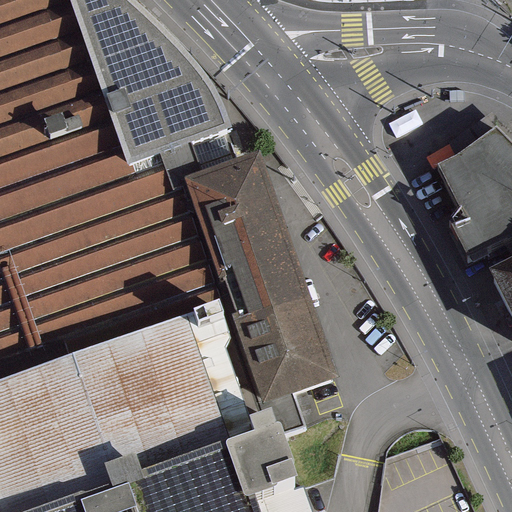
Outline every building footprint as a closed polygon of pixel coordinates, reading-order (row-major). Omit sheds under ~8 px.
[(61,0),(0,0),(0,398),(217,323),(224,321),(216,301),(181,201),(173,204),(161,169),(125,182),(61,0)] [(227,146),(219,124),(213,108),(202,92),(184,68),(110,0),(61,0),(125,182),(161,169),(227,146)] [(511,242),(511,273),(489,284),(511,333),(511,155),(498,142),(462,168),(442,178),(468,230),(454,237),(468,265),(511,242)] [(258,174),(181,201),(216,301),(226,297),(239,334),(232,336),(262,422),(337,396),(269,206),(258,174)] [(0,511),(103,511),(253,460),(246,440),(217,358),(228,354),(217,323),(0,398),(0,511)] [(253,460),(103,511),(277,511),(296,505),(270,432),(246,440),(253,460)] [(472,511),(442,442),(396,463),(407,487),(390,495),(395,506),(381,511),(472,511)]
